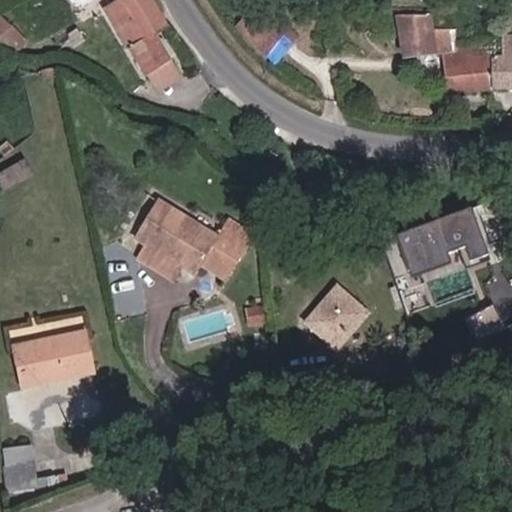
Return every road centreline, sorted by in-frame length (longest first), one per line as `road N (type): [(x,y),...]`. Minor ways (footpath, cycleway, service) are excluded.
road 1 (tertiary): [(511,144),(343,136),(281,110),(183,0)]
road 2 (residential): [(511,340),(418,379),(228,436),(197,452),(167,490)]
